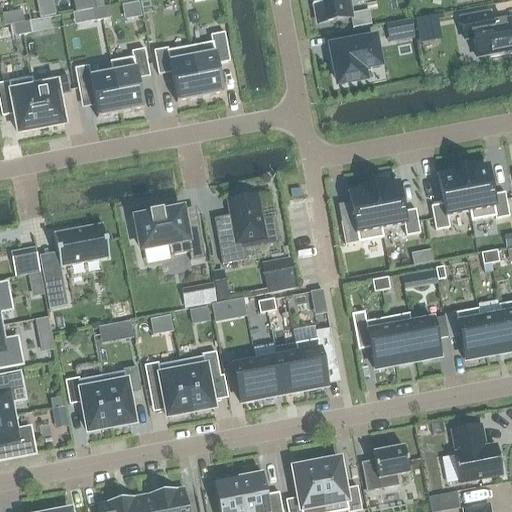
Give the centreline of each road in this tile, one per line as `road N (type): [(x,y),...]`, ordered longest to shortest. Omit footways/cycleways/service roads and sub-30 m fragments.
road 1 (residential): [(511,384),(0,483)]
road 2 (residential): [(298,113),(0,170)]
road 3 (residential): [(511,120),(307,160),(298,113)]
